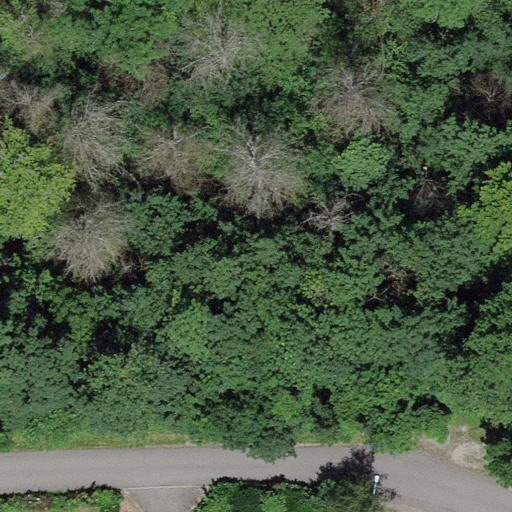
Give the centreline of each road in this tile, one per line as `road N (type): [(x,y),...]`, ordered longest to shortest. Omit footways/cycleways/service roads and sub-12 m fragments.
road 1 (residential): [(511,510),(421,480),(295,465),(0,475)]
road 2 (track): [(358,470),(511,426)]
